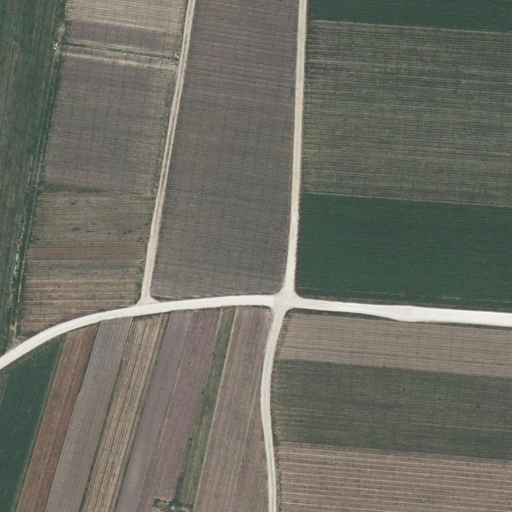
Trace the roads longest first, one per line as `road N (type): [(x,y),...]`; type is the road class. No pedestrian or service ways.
road 1 (unclassified): [(511,319),(252,297),(138,310)]
road 2 (track): [(191,0),(138,310)]
road 3 (track): [(289,287),(299,0)]
road 4 (track): [(289,287),(267,352),(262,411),(271,511)]
road 5 (unclassified): [(0,364),(67,325),(138,310)]
